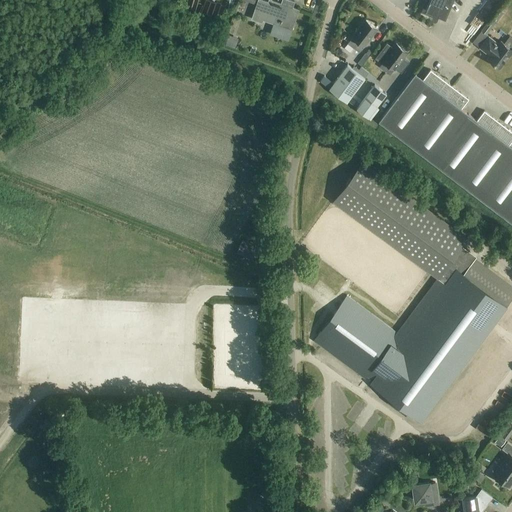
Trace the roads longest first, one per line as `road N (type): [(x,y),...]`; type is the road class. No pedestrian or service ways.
road 1 (unclassified): [(295,511),(288,191),(335,0)]
road 2 (unclassified): [(376,0),(511,103)]
